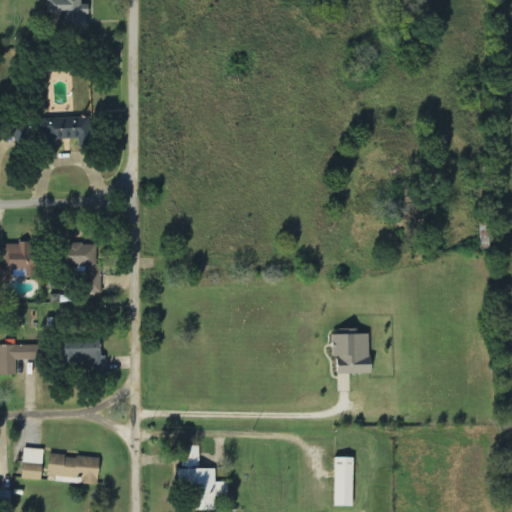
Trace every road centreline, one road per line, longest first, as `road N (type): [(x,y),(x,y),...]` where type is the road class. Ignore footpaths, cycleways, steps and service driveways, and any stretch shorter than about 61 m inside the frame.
road 1 (residential): [(134,511),(132,0)]
road 2 (residential): [(131,389),(89,413),(0,415)]
road 3 (residential): [(0,203),(131,196)]
